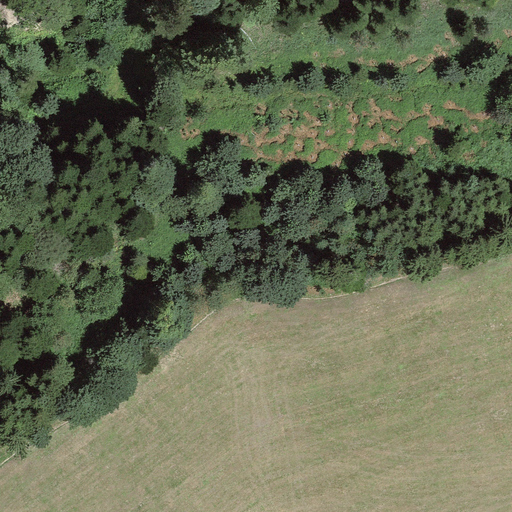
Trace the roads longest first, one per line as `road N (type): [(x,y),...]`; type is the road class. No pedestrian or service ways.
road 1 (track): [(127,71),(186,94),(234,100),(511,80)]
road 2 (track): [(0,147),(114,85),(133,52),(137,0)]
